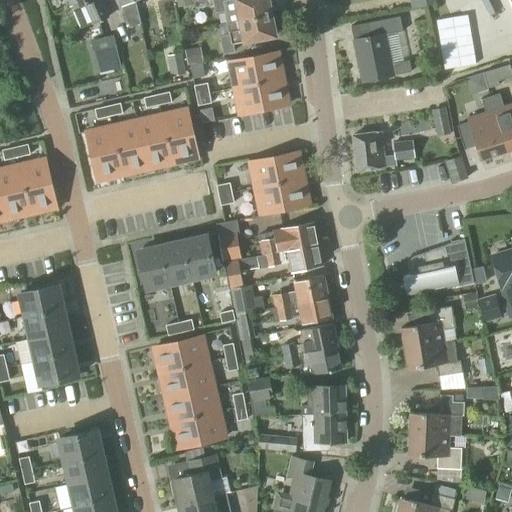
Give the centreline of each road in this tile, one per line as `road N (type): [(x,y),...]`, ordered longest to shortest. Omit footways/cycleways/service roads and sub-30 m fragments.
road 1 (residential): [(141,511),(53,123),(12,0)]
road 2 (residential): [(358,511),(370,383),(345,219)]
road 3 (residential): [(345,219),(333,187),(308,0)]
road 4 (residential): [(511,176),(345,219)]
